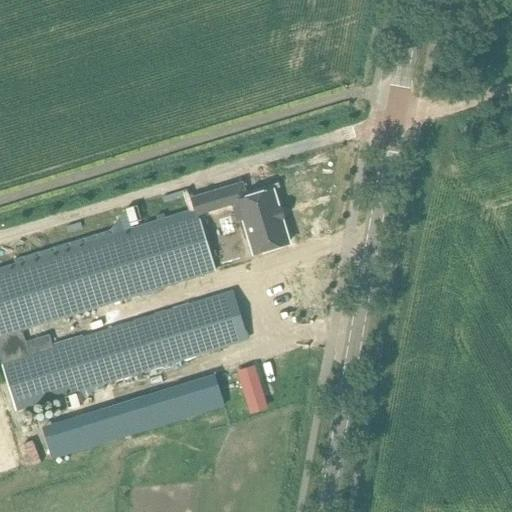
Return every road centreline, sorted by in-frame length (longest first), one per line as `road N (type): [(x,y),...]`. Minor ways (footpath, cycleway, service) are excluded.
road 1 (tertiary): [(324,511),(414,0)]
road 2 (track): [(423,110),(0,250)]
